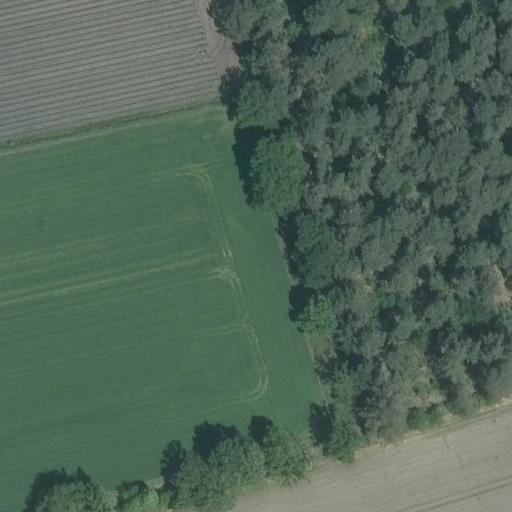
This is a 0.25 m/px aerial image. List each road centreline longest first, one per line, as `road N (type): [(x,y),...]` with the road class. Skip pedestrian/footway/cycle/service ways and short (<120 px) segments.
road 1 (track): [(287,81),(378,384)]
road 2 (track): [(378,384),(385,399),(409,408),(511,380)]
